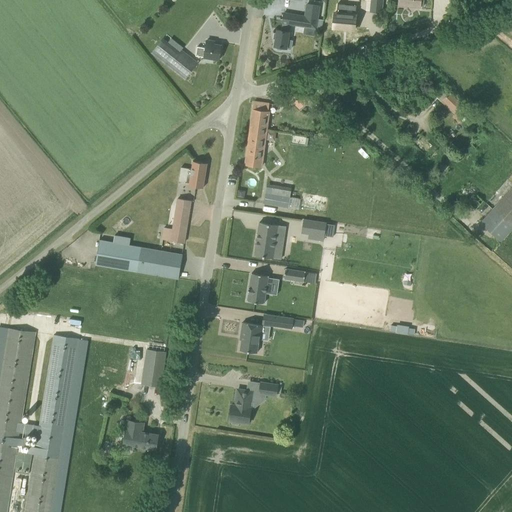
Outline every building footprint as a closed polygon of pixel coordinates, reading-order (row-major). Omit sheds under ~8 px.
[(371,0),(371,12),(383,13),(383,0),(371,0)] [(337,14),(334,13),(333,28),(355,29),(356,15),(357,4),(338,2),(337,14)] [(307,4),(305,16),(284,13),(282,23),(283,23),(281,31),(277,30),(275,46),(277,47),(276,48),(277,50),(281,50),(282,49),(283,48),(287,48),(289,32),(288,32),(290,24),(316,28),(320,6),(307,4)] [(163,39),(152,53),(185,79),(197,63),(181,50),(183,48),(171,38),(168,42),(163,39)] [(197,47),(197,49),(196,56),(205,58),(205,60),(206,62),(210,63),(212,61),(212,59),(219,60),(221,46),(215,45),(215,42),(207,41),(206,48),(197,47)] [(496,86),(501,81),(494,74),(488,79),(496,86)] [(469,111),(450,93),(441,102),(455,114),(453,117),(459,123),(469,111)] [(417,97),(412,103),(422,113),(428,106),(417,97)] [(265,142),(266,130),(269,112),(268,112),(269,104),(254,102),(245,165),(261,167),(265,142)] [(413,141),(411,143),(429,160),(438,150),(436,148),(438,145),(431,139),(429,142),(415,129),(408,137),(413,141)] [(475,150),(489,137),(484,132),(470,145),(475,150)] [(191,175),(189,186),(203,188),(207,163),(193,161),(192,169),(181,167),(180,173),(191,175)] [(436,173),(442,178),(450,169),(444,164),(436,173)] [(273,185),(272,195),(280,196),(281,186),(273,185)] [(511,230),(511,187),(480,223),(501,242),(511,230)] [(272,195),(270,204),(288,208),(290,198),(280,196),(272,195)] [(470,205),(476,210),(483,201),(477,196),(470,205)] [(178,199),(175,214),(171,241),(184,243),(188,217),(191,201),(178,199)] [(309,234),(324,236),(326,222),(304,219),(302,233),(309,234)] [(286,227),(259,222),(254,255),(273,258),(276,240),(283,241),(286,227)] [(326,224),(324,236),(325,236),(333,237),(335,225),(327,224),(326,224)] [(177,279),(182,255),(108,242),(104,266),(177,279)] [(302,283),(303,273),(284,270),(282,280),(302,283)] [(247,293),(245,301),(262,303),(264,294),(264,293),(268,293),(270,278),(266,277),(267,276),(250,273),(247,288),(247,289),(247,292),(246,292),(247,293)] [(272,315),(272,316),(270,325),(270,326),(290,329),(291,318),(272,315)] [(242,322),(239,336),(241,336),(239,350),(256,353),(258,339),(260,339),(262,326),(262,325),(242,322)] [(414,327),(390,324),(389,331),(413,335),(414,327)] [(39,426),(20,423),(35,333),(8,329),(0,380),(0,511),(5,511),(17,444),(24,445),(25,438),(18,437),(19,433),(38,436),(36,446),(30,445),(29,453),(35,454),(25,511),(51,511),(79,339),(54,335),(39,426)] [(165,352),(156,351),(147,350),(142,384),(151,386),(160,387),(165,352)] [(260,382),(260,383),(258,393),(258,395),(266,396),(276,398),(277,393),(278,386),(279,384),(260,382)] [(252,392),(247,391),(237,390),(236,399),(239,399),(238,406),(231,405),(229,421),(232,421),(231,424),(238,425),(239,421),(248,422),(251,408),(250,408),(252,392)] [(147,449),(147,448),(156,449),(158,436),(142,433),(143,423),(128,420),(126,430),(125,430),(123,444),(140,447),(140,448),(140,449),(142,451),(143,452),(144,452),(145,451),(146,451),(147,450),(147,449)] [(18,452),(15,472),(29,474),(32,454),(18,452)]
